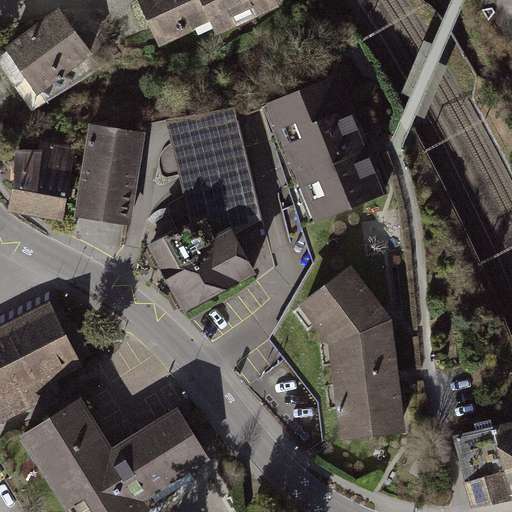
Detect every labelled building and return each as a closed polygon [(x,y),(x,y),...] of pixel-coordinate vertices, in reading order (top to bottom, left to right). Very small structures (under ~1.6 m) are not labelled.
[(141,0),(164,48),(214,25),(220,39),(283,10),(277,0),(141,0)] [(63,12),(8,50),(39,96),(94,58),(63,12)] [(340,77),(266,108),(313,223),(388,193),(340,77)] [(146,132),(92,126),(81,219),(135,225),(146,132)] [(78,148),(22,140),(12,213),(68,221),(78,148)] [(185,230),(146,251),(183,318),(260,276),(236,232),(198,253),(185,230)] [(352,267),(301,310),(332,344),(343,437),(407,430),(393,320),(352,267)] [(52,303),(0,329),(0,425),(64,393),(56,379),(84,365),(52,303)] [(85,401),(24,439),(69,511),(151,511),(155,510),(149,501),(214,461),(182,410),(116,450),(85,401)] [(511,503),(511,425),(457,438),(477,511),(511,503)]
